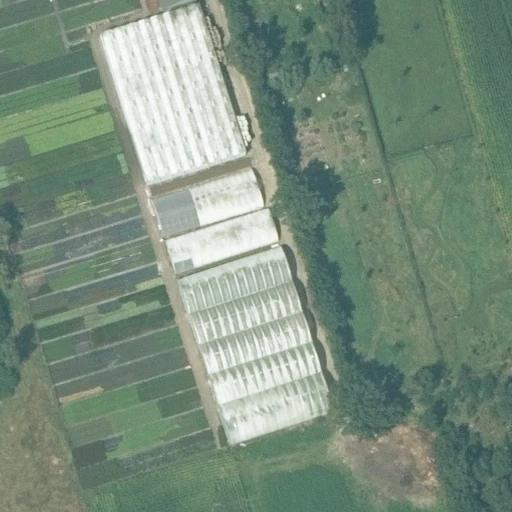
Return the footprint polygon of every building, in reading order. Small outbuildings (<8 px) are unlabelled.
[(156,0),(160,15),(197,5),(195,0),(156,0)] [(198,7),(100,38),(147,188),(245,157),(198,7)] [(251,170),(152,199),(163,238),(263,209),(251,170)] [(267,211),(165,244),(175,276),(277,243),(267,211)] [(279,249),(176,282),(230,447),(333,413),(279,249)]
